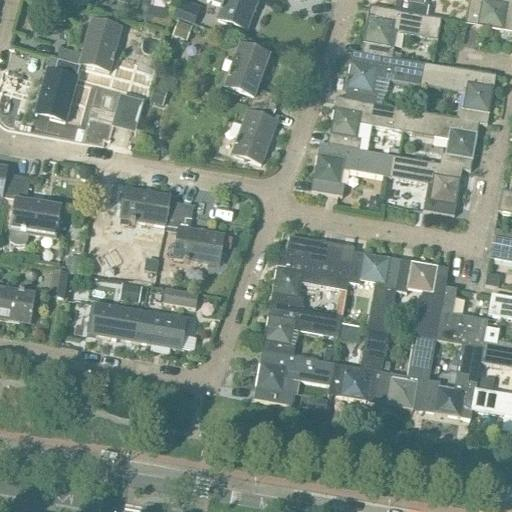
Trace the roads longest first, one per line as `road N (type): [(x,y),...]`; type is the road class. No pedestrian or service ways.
road 1 (residential): [(282,215),(205,385),(0,349)]
road 2 (tertiary): [(309,511),(0,458)]
road 3 (residential): [(287,200),(0,141)]
road 4 (residential): [(351,0),(287,200)]
road 5 (residential): [(282,215),(477,248)]
road 6 (tertiary): [(0,487),(138,511)]
